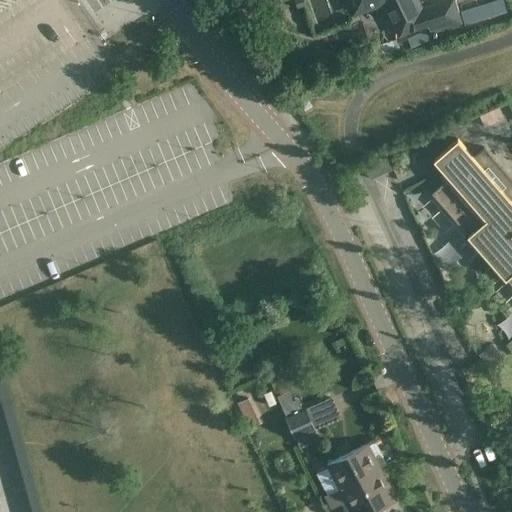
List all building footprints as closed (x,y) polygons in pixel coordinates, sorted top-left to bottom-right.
[(306,5),(304,0),(295,0),(298,8),(306,5)] [(438,0),(422,8),(418,0),(345,0),(348,7),(368,0),(382,0),(400,35),(427,21),(434,35),(437,34),(436,32),(460,21),(449,0),(438,0)] [(505,12),(501,0),(496,0),(460,11),(465,24),(505,12)] [(397,38),(372,46),(376,59),(401,51),(397,38)] [(490,98),(469,106),(474,117),(494,109),(490,98)] [(511,180),(484,148),(472,157),(457,140),(435,160),(450,178),(434,193),(435,194),(431,198),(440,209),(444,205),(457,220),(453,223),(463,235),(467,231),(472,236),(468,240),(477,251),(482,248),(494,262),(490,265),(500,277),(504,273),(509,279),(505,282),(511,290),(511,180)] [(501,329),(511,319),(511,316),(501,303),(488,313),(501,329)] [(238,386),(225,392),(236,417),(249,411),(238,386)] [(309,404),(284,415),(295,440),(319,429),(309,404)] [(368,443),(331,462),(343,485),(380,466),(386,463),(382,455),(376,458),(368,443)] [(340,498),(343,503),(347,511),(369,511),(371,511),(383,511),(381,506),(396,498),(380,466),(343,485),(347,494),(340,498)]
